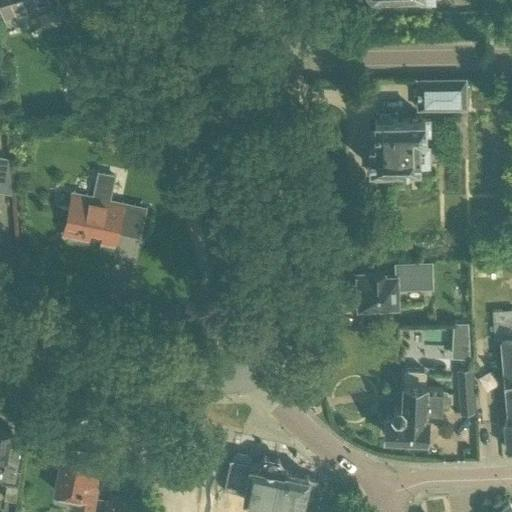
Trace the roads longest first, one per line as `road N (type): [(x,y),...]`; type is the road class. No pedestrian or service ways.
road 1 (residential): [(248,372),(268,352),(275,325),(273,58)]
road 2 (residential): [(273,58),(511,56)]
road 3 (residential): [(209,383),(0,342)]
road 4 (residential): [(380,488),(248,372)]
road 5 (residential): [(511,472),(428,475),(380,488)]
road 6 (residential): [(175,511),(209,383)]
